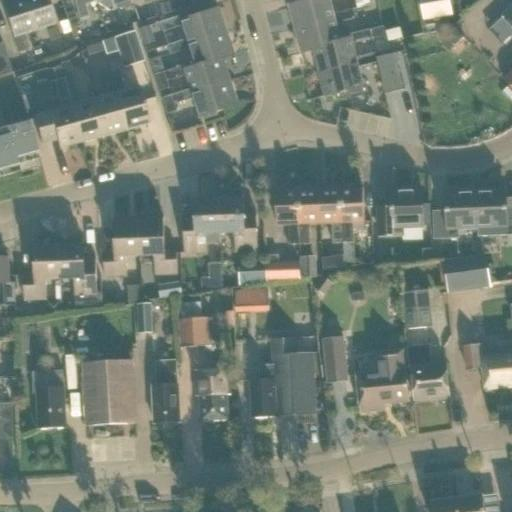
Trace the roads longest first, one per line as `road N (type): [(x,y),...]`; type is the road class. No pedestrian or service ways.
road 1 (unclassified): [(0,496),(308,476),(511,438)]
road 2 (residential): [(0,215),(283,133)]
road 3 (residential): [(283,133),(458,164),(511,148)]
road 4 (residential): [(283,133),(248,0)]
